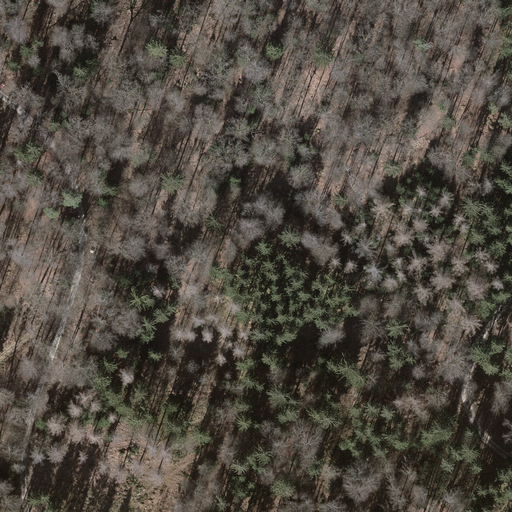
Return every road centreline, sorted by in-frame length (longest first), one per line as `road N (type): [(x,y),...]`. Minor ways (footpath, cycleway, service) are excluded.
road 1 (track): [(36,511),(32,456),(41,389),(71,310),(82,223),(66,165),(44,131),(0,91)]
road 2 (track): [(511,452),(480,422),(470,365),(511,291)]
